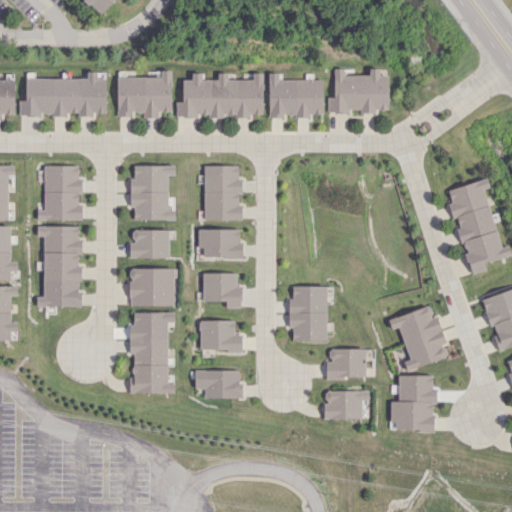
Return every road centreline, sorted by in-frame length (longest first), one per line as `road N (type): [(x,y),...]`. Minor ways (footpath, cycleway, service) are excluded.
road 1 (residential): [(159,0),(137,24),(107,35),(0,35),(77,37)]
road 2 (residential): [(184,511),(197,484),(238,467),(291,473),(319,511)]
